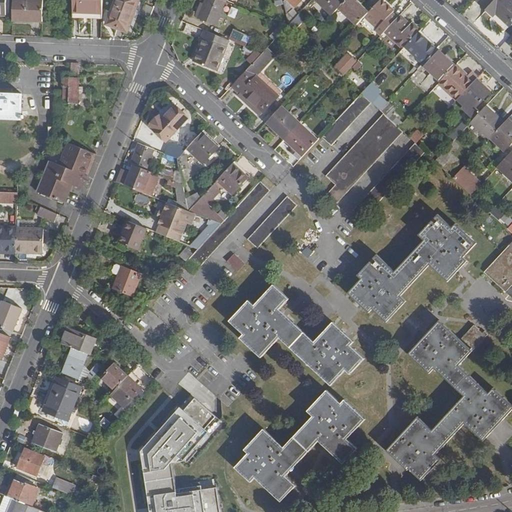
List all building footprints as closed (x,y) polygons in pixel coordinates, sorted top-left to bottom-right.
[(43,0),(12,0),(12,21),(42,23),(43,0)] [(102,0),(73,0),(73,13),(102,14),(102,0)] [(127,32),(139,0),(115,0),(107,25),(127,32)] [(199,19),(217,26),(227,1),(225,0),(206,0),(205,4),(199,19)] [(347,0),(316,0),(333,15),(340,8),(347,0)] [(355,0),(347,0),(340,8),(358,25),(365,17),(369,13),(355,0)] [(378,29),(377,30),(382,36),(385,32),(398,18),(393,13),(395,11),(383,0),(380,0),(369,13),(365,17),(378,29)] [(511,24),(511,0),(481,0),(479,3),(493,16),(496,13),(510,26),(511,24)] [(199,19),(205,4),(201,2),(195,17),(199,19)] [(146,5),(143,14),(151,17),(155,8),(146,5)] [(401,15),(398,18),(385,32),(403,49),(405,47),(419,32),(421,30),(413,23),(411,25),(401,15)] [(283,23),(271,36),(275,40),(289,25),(283,23)] [(194,62),(218,72),(229,40),(205,31),(202,39),(203,39),(194,62)] [(246,47),(249,39),(233,32),(230,40),(246,47)] [(419,32),(405,47),(424,65),(438,49),(419,32)] [(253,65),(250,68),(232,87),(240,94),(242,92),(263,113),(279,96),(257,76),(258,74),(277,56),(268,48),(263,54),(253,65)] [(424,65),(423,66),(441,82),(456,66),(438,49),(424,65)] [(256,51),(247,60),(253,65),(263,54),(256,51)] [(357,62),(347,53),(334,67),(344,76),(357,62)] [(364,66),(359,61),(353,67),(358,72),(364,66)] [(79,87),(79,64),(71,64),(71,72),(63,72),(62,87),(55,87),(56,115),(61,115),(61,104),(78,104),(79,92),(82,92),(83,87),(79,87)] [(456,66),(441,82),(440,84),(458,101),(463,96),(478,80),(479,78),(473,72),(469,76),(457,65),(456,66)] [(491,92),(478,80),(463,96),(476,108),(491,92)] [(368,89),(364,94),(368,97),(372,93),(368,89)] [(0,120),(20,121),(22,95),(0,94),(0,120)] [(362,96),(324,137),(326,139),(332,144),(370,103),(362,96)] [(458,101),(456,103),(470,115),(475,120),(481,113),(476,108),(463,96),(458,101)] [(389,102),(381,111),(399,128),(403,123),(394,115),(396,113),(394,112),(396,110),(389,102)] [(162,119),(160,116),(150,127),(167,142),(188,119),(175,106),(162,119)] [(475,120),(473,122),(491,139),(492,138),(506,123),(487,106),(481,113),(475,120)] [(282,107),(267,123),(285,140),(301,124),(282,107)] [(402,133),(384,116),(328,176),(338,186),(330,195),(337,202),(402,133)] [(511,117),(506,123),(492,138),(505,151),(511,143),(511,117)] [(301,124),(285,140),(304,157),(319,141),(301,124)] [(424,136),(418,131),(411,139),(417,144),(424,136)] [(219,148),(203,133),(188,149),(204,164),(219,148)] [(50,161),(50,162),(82,174),(80,178),(85,180),(96,154),(68,143),(60,165),(50,161)] [(133,162),(148,168),(154,150),(139,144),(133,162)] [(423,153),(416,146),(355,211),(363,218),(423,153)] [(184,154),(179,149),(171,157),(178,160),(184,154)] [(454,157),(447,150),(436,162),(443,168),(454,157)] [(511,152),(498,168),(511,179),(511,152)] [(65,203),(74,181),(83,184),(85,180),(80,178),(82,174),(50,162),(38,192),(65,203)] [(249,178),(234,164),(202,198),(190,211),(197,214),(197,215),(199,215),(225,187),(233,195),(249,178)] [(144,172),(131,167),(129,172),(122,169),(116,183),(142,193),(152,197),(159,178),(150,175),(144,172)] [(464,167),(454,179),(472,196),(482,185),(464,167)] [(174,182),(176,171),(161,170),(159,176),(174,182)] [(181,172),(176,171),(174,182),(176,183),(183,186),(183,181),(181,172)] [(0,191),(0,192),(5,192),(15,192),(18,193),(19,178),(0,177),(0,191)] [(176,183),(175,188),(185,191),(183,186),(176,183)] [(261,184),(186,265),(188,268),(194,273),(268,192),(261,184)] [(185,191),(175,188),(179,207),(189,211),(186,199),(185,191)] [(18,197),(18,193),(15,192),(5,192),(0,192),(0,199),(0,201),(18,202),(18,197)] [(198,193),(186,199),(189,211),(190,211),(202,198),(198,193)] [(146,205),(148,199),(136,194),(134,200),(146,205)] [(296,206),(288,199),(250,240),(258,247),(296,206)] [(197,214),(167,204),(164,212),(160,210),(158,217),(161,219),(159,224),(184,234),(188,223),(193,225),(197,214)] [(57,214),(43,208),(40,216),(53,222),(57,214)] [(511,222),(496,208),(491,213),(508,229),(511,225),(511,222)] [(422,235),(427,240),(396,274),(378,258),(360,276),(364,279),(351,293),(370,311),(373,307),(388,320),(405,301),(400,297),(431,263),(448,279),(466,261),(462,258),(475,244),(456,226),(453,230),(439,217),(422,235)] [(206,234),(209,237),(221,224),(214,221),(204,232),(206,234)] [(120,243),(139,251),(148,229),(128,222),(120,243)] [(0,248),(16,249),(17,234),(17,229),(17,228),(0,227),(0,248)] [(17,229),(17,234),(16,249),(16,253),(33,254),(33,252),(44,252),(44,229),(17,229)] [(206,234),(193,247),(198,249),(209,237),(206,234)] [(506,290),(511,284),(511,246),(511,248),(488,272),(506,290)] [(187,249),(180,256),(186,262),(193,254),(187,249)] [(230,262),(241,272),(248,265),(237,255),(230,262)] [(120,276),(123,268),(117,266),(115,267),(113,271),(114,273),(120,276)] [(135,272),(123,268),(120,276),(114,289),(133,296),(142,275),(137,273),(138,270),(136,270),(135,272)] [(243,338),(262,355),(280,336),(332,383),(346,368),(351,373),(364,359),(350,346),(353,342),(334,324),(315,344),(278,309),(288,299),(274,287),(255,307),(250,302),(232,321),(246,334),(243,338)] [(22,309),(3,302),(0,308),(0,326),(13,332),(22,309)] [(466,422),(485,438),(504,418),(511,409),(511,406),(495,390),(490,395),(458,366),(485,336),(475,327),(462,341),(440,323),(411,354),(430,372),(435,367),(467,396),(434,432),(419,419),(390,451),(408,468),(410,466),(422,478),(440,460),(435,455),(466,422)] [(97,339),(69,328),(63,343),(74,348),(87,353),(91,354),(97,339)] [(0,359),(2,360),(10,338),(0,333),(0,359)] [(87,353),(74,348),(64,373),(77,378),(83,365),(87,353)] [(98,363),(93,368),(98,372),(102,367),(98,363)] [(115,364),(103,378),(116,390),(129,376),(115,364)] [(90,372),(83,365),(77,378),(88,383),(88,382),(98,372),(93,368),(90,372)] [(129,376),(116,390),(112,395),(126,408),(142,390),(143,389),(129,376)] [(69,421),(82,388),(57,378),(44,411),(69,421)] [(146,394),(142,390),(126,408),(124,410),(128,413),(146,394)] [(328,393),(310,411),(316,416),(285,449),(264,431),(247,449),(251,453),(238,467),(251,480),(256,476),(281,500),(295,486),(285,476),(319,439),(344,461),(356,449),(346,439),(364,419),(345,402),(342,406),(328,393)] [(144,463),(151,511),(221,511),(218,489),(203,491),(202,487),(177,491),(175,474),(187,473),(223,432),(195,407),(144,463)] [(57,452),(64,433),(41,424),(33,442),(57,452)] [(38,476),(45,456),(25,449),(23,456),(19,455),(17,459),(21,461),(18,468),(38,476)] [(69,454),(66,464),(80,469),(84,460),(69,454)] [(17,479),(33,485),(35,482),(18,475),(17,479)] [(103,480),(93,476),(91,481),(101,485),(103,480)] [(75,485),(57,478),(54,488),(71,495),(75,485)] [(17,479),(16,479),(9,497),(19,501),(32,506),(40,488),(33,485),(17,479)] [(9,497),(6,495),(0,510),(0,511),(14,511),(19,501),(9,497)] [(32,506),(19,501),(14,511),(46,511),(41,510),(32,506)]
